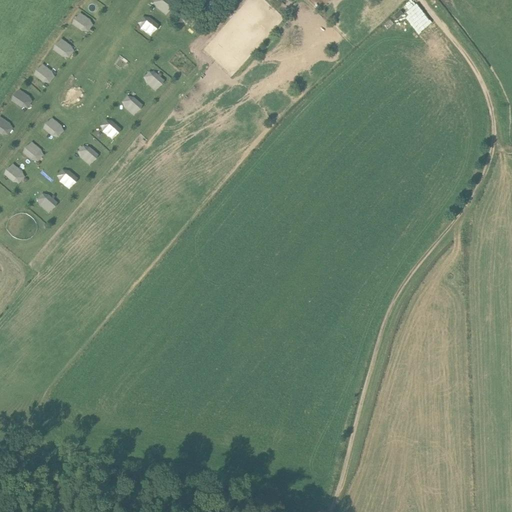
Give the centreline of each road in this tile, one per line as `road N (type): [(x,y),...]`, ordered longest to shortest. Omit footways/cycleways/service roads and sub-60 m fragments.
road 1 (track): [(491,147),(467,203),(392,301),(331,511)]
road 2 (track): [(420,0),(482,84),(491,147)]
